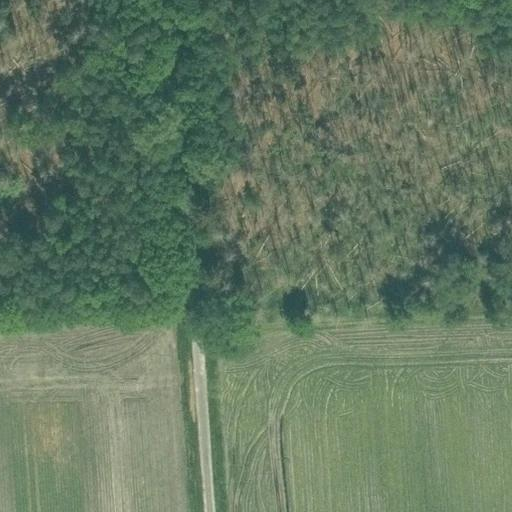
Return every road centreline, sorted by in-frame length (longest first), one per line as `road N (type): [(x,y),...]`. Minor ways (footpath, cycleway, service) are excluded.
road 1 (unclassified): [(210,511),(172,0)]
road 2 (track): [(194,303),(0,311)]
